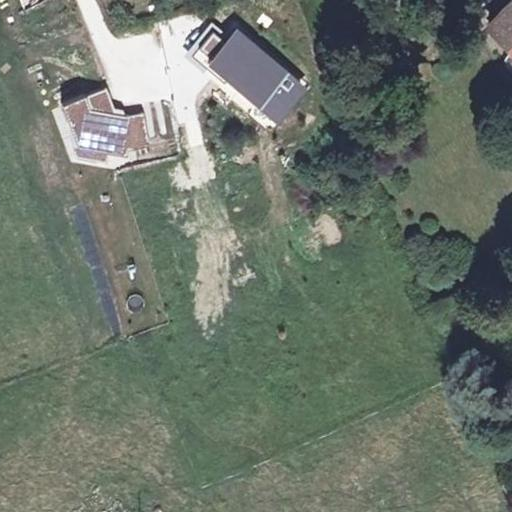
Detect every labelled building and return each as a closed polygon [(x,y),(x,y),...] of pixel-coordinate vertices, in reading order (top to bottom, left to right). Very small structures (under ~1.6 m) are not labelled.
[(511,13),(496,30),(511,45),(511,13)] [(238,27),(208,60),(258,105),(288,72),(238,27)] [(110,87),(88,95),(93,108),(120,113),(110,87)] [(129,156),(131,149),(153,145),(147,112),(128,115),(120,113),(93,108),(88,95),(65,104),(71,121),(80,146),(113,152),(129,156)] [(80,146),(71,121),(77,156),(111,163),(113,152),(80,146)]
